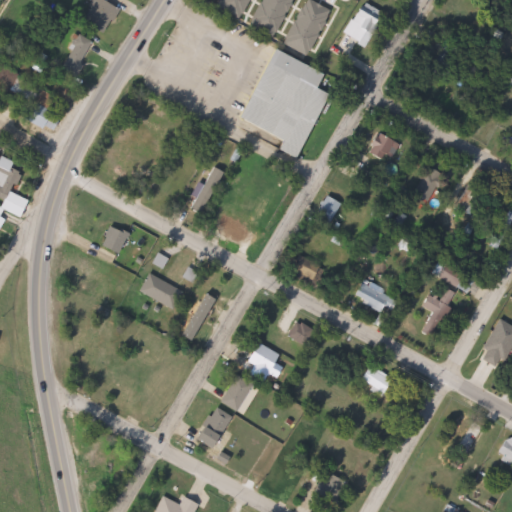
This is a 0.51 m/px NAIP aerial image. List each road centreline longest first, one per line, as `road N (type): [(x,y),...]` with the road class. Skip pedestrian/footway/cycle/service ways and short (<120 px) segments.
road 1 (residential): [(115,511),(425,0)]
road 2 (residential): [(511,416),(0,129)]
road 3 (primary): [(70,511),(37,279),(67,171),(167,0)]
road 4 (residential): [(369,511),(511,269)]
road 5 (residential): [(277,511),(47,390)]
road 6 (residential): [(511,180),(366,96)]
road 7 (residential): [(0,282),(67,171)]
